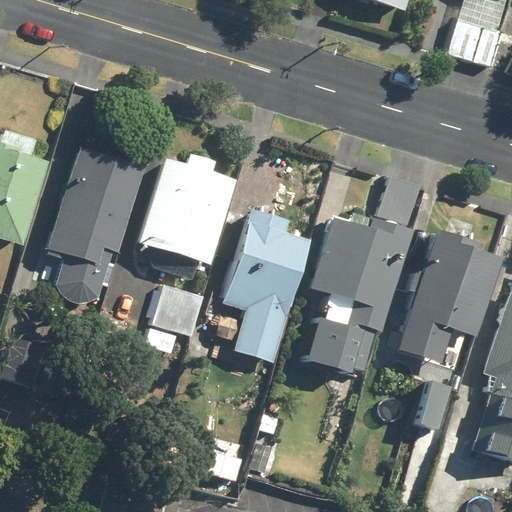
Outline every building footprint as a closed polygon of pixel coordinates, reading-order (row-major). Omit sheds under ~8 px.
[(374,0),(404,9),(406,0),(374,0)] [(499,32),(459,20),(448,53),(489,66),(499,32)] [(0,238),(24,245),(49,161),(32,155),(37,139),(6,129),(2,142),(0,141),(0,238)] [(94,300),(99,297),(113,251),(119,253),(146,166),(80,145),(46,249),(50,250),(48,254),(65,260),(57,285),(60,293),(69,300),(79,304),(87,302),(94,300)] [(211,266),(238,179),(213,172),(217,161),(191,153),(188,164),(165,157),(139,243),(145,245),(154,268),(193,281),(199,262),(211,266)] [(420,187),(390,177),(389,179),(378,216),(408,226),(419,188),(420,187)] [(274,363),(313,240),(287,232),(291,220),(253,208),(223,303),(247,310),(234,351),(274,363)] [(355,367),(365,370),(377,330),(383,331),(414,231),(375,219),(373,227),(367,225),(370,218),(355,213),(352,223),(332,217),(310,288),(332,294),(328,307),(332,308),(328,321),(322,319),(309,359),(353,373),(355,367)] [(440,229),(400,350),(442,364),(454,329),(478,337),(505,257),(482,250),(484,243),(440,229)] [(202,295),(163,285),(153,326),(192,336),(202,295)] [(511,289),(483,373),(498,378),(473,450),(511,463),(511,289)] [(46,347),(11,337),(0,372),(0,377),(34,387),(46,347)] [(455,387),(432,380),(418,424),(441,431),(455,387)] [(249,441),(241,468),(259,474),(267,447),(249,441)] [(242,457),(204,447),(199,468),(236,478),(242,457)] [(69,511),(164,511),(169,494),(81,470),(69,511)]
